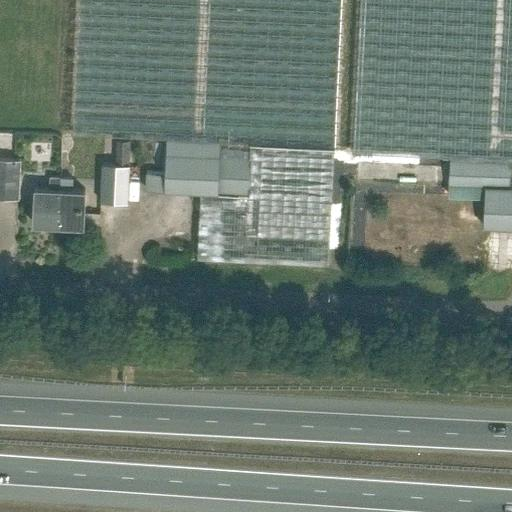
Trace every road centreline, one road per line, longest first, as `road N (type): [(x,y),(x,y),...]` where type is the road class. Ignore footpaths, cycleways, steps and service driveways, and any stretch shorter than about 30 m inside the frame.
road 1 (motorway): [(0,475),(511,506)]
road 2 (motorway): [(511,432),(0,404)]
road 3 (unclassified): [(511,311),(0,288)]
